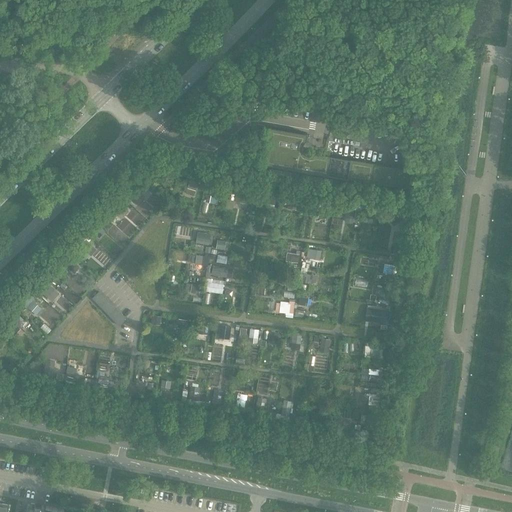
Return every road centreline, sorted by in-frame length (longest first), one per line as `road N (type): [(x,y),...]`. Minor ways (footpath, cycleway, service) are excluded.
road 1 (secondary): [(432,504),(120,442)]
road 2 (primary): [(0,264),(137,127)]
road 3 (residential): [(178,511),(0,477)]
road 4 (primary): [(137,127),(266,0)]
road 5 (primary): [(105,97),(0,199)]
road 6 (secondary): [(116,462),(259,493)]
road 7 (primary): [(204,0),(105,97)]
road 8 (secondary): [(120,442),(0,414)]
